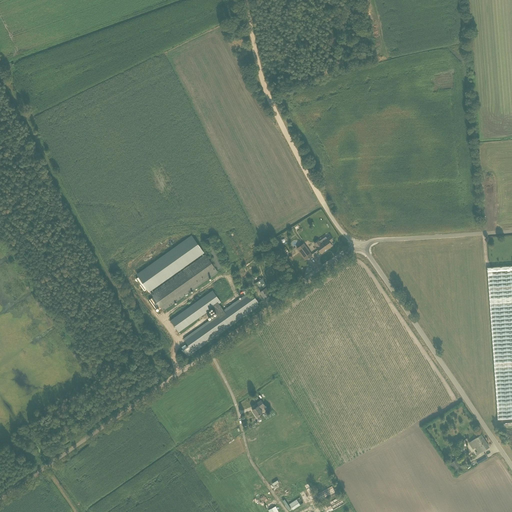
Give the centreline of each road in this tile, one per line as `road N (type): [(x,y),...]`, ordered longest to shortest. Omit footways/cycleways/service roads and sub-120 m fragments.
road 1 (unclassified): [(0,499),(230,346),(359,245)]
road 2 (track): [(359,245),(337,223),(270,104),(244,0)]
road 3 (unclassified): [(511,470),(359,245)]
road 4 (unclassified): [(511,231),(359,245)]
road 5 (unknown): [(270,492),(213,358)]
